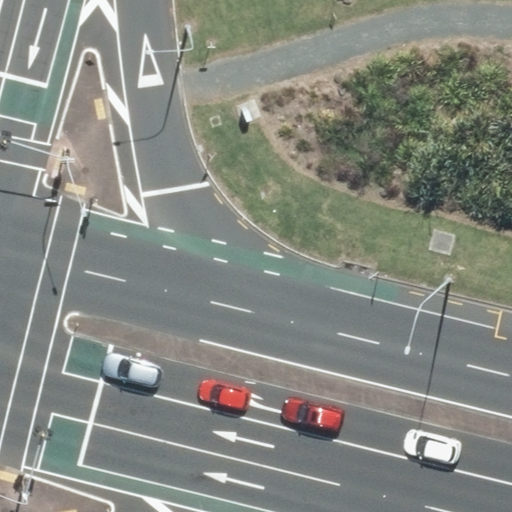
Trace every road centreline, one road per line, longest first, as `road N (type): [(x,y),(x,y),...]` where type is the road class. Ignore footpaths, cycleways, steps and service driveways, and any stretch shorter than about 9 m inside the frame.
road 1 (secondary): [(479,511),(0,389)]
road 2 (secondary): [(147,0),(156,109),(177,179),(237,275)]
road 3 (secondary): [(237,275),(511,349)]
road 4 (secondary): [(0,216),(237,275)]
